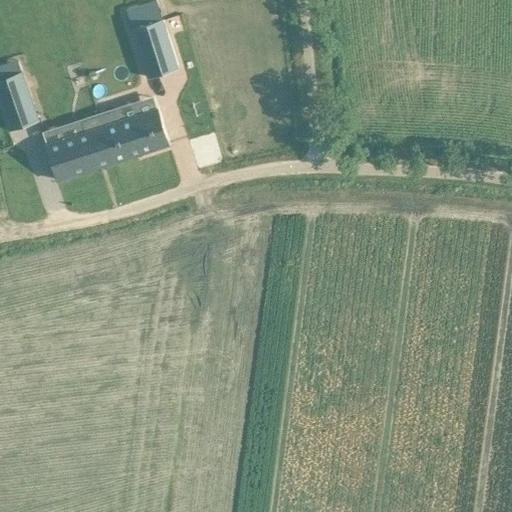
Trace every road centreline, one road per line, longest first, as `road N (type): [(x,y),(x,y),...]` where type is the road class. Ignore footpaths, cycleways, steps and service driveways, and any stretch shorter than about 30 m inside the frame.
road 1 (unclassified): [(106,214),(260,169),(318,166)]
road 2 (unclassified): [(511,180),(318,166)]
road 3 (unclassified): [(318,166),(301,0)]
